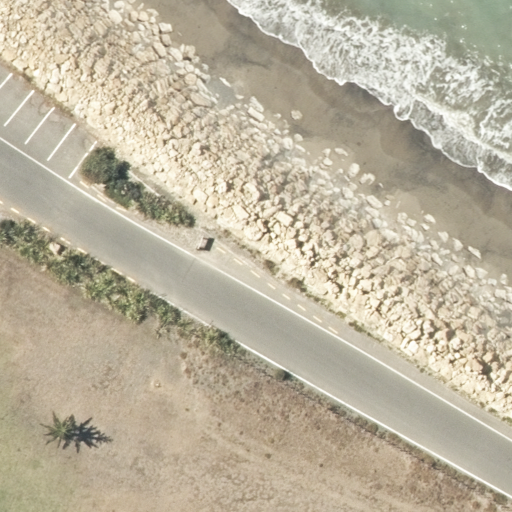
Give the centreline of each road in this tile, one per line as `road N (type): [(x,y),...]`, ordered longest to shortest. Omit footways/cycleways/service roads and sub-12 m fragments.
road 1 (unclassified): [(2,170),(511,467)]
road 2 (track): [(48,0),(2,170)]
